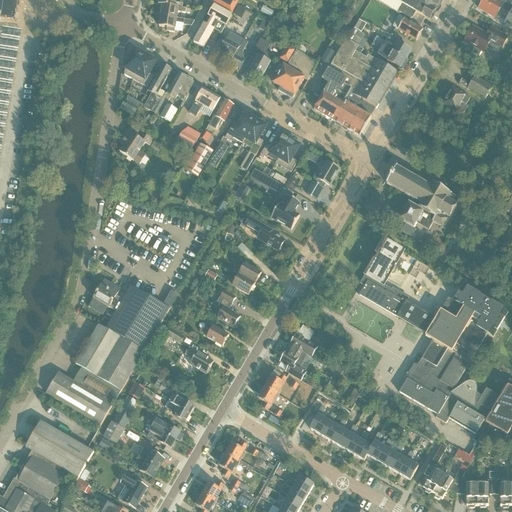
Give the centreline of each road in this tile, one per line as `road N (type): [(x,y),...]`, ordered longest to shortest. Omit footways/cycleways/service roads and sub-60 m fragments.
road 1 (residential): [(0,443),(85,278),(123,23)]
road 2 (residential): [(224,409),(366,163)]
road 3 (residential): [(123,23),(366,163)]
road 4 (residential): [(366,163),(463,0)]
road 5 (residential): [(344,479),(224,409)]
